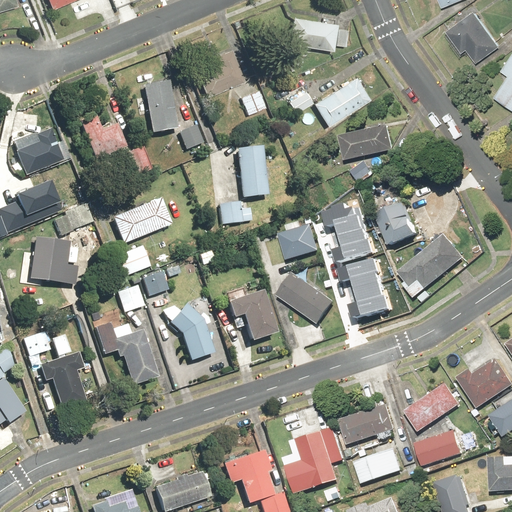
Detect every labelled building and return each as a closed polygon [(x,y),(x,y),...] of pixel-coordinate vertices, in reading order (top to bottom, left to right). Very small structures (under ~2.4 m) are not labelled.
[(0,0),(0,12),(17,7),(14,0),(0,0)] [(46,0),(51,10),(74,0),(46,0)] [(502,46),(476,11),(447,32),(462,53),(468,49),(478,63),(502,46)] [(292,18),(288,45),(331,51),(335,25),(292,18)] [(345,30),(335,29),(333,47),(343,48),(345,30)] [(190,73),(201,99),(240,82),(226,49),(211,55),(214,63),(190,73)] [(511,107),(511,53),(502,70),(510,75),(496,97),(511,107)] [(327,126),(368,100),(353,76),(312,103),(327,126)] [(169,82),(141,86),(149,133),(177,129),(169,82)] [(256,90),(238,97),(245,115),(263,108),(256,90)] [(310,103),(303,91),(285,102),(293,114),(310,103)] [(94,116),(77,123),(93,161),(124,148),(114,124),(100,130),(94,116)] [(194,126),(176,133),(182,149),(200,143),(194,126)] [(388,126),(340,136),(346,162),(394,151),(388,126)] [(36,143),(14,152),(24,176),(61,161),(48,129),(33,135),(36,143)] [(159,133),(139,138),(142,149),(162,143),(159,133)] [(262,146),(235,149),(241,199),(268,196),(262,146)] [(140,147),(122,155),(132,177),(150,169),(140,147)] [(434,166),(415,172),(420,189),(439,183),(434,166)] [(0,234),(62,210),(51,180),(10,195),(13,202),(0,206),(0,234)] [(75,182),(58,189),(66,207),(82,200),(75,182)] [(112,218),(122,244),(171,225),(160,199),(112,218)] [(238,202),(216,203),(218,223),(239,221),(238,202)] [(407,203),(377,215),(391,249),(420,237),(407,203)] [(350,205),(321,212),(324,224),(332,221),(336,234),(360,227),(357,217),(360,216),(358,208),(350,210),(350,205)] [(69,213),(51,219),(58,237),(75,231),(69,213)] [(313,224),(280,234),(289,261),(321,251),(313,224)] [(330,247),(334,261),(370,251),(366,238),(363,239),(360,227),(336,234),(338,245),(330,247)] [(442,234),(395,271),(414,294),(461,258),(442,234)] [(68,242),(33,238),(28,279),(73,285),(76,267),(65,266),(68,242)] [(140,245),(108,257),(116,279),(148,267),(140,245)] [(209,248),(196,253),(200,267),(214,263),(209,248)] [(373,259),(337,268),(341,280),(349,278),(352,291),(377,284),(374,273),(377,273),(373,259)] [(177,266),(163,270),(165,279),(179,274),(177,266)] [(160,271),(138,278),(145,298),(166,292),(160,271)] [(336,303),(294,273),(278,296),(320,325),(336,303)] [(347,304),(351,317),(387,307),(383,294),(380,295),(377,284),(352,291),(355,301),(347,304)] [(134,286),(112,292),(119,314),(141,308),(134,286)] [(260,291),(225,302),(230,319),(240,316),(248,341),(274,333),(260,291)] [(213,353),(202,320),(185,305),(168,324),(180,335),(189,361),(213,353)] [(156,377),(141,330),(113,339),(107,322),(93,327),(102,355),(114,351),(116,358),(121,356),(131,386),(156,377)] [(40,332),(19,339),(24,356),(46,350),(40,332)] [(59,335),(46,340),(51,357),(65,352),(59,335)] [(0,377),(2,376),(0,372),(12,364),(1,349),(0,349),(0,377)] [(78,353),(38,366),(43,382),(50,380),(60,410),(84,402),(74,371),(83,368),(78,353)] [(472,369),(458,378),(480,409),(511,387),(511,379),(497,359),(475,374),(472,369)] [(420,432),(461,405),(447,384),(406,411),(420,432)] [(1,391),(0,391),(0,423),(16,413),(1,391)] [(511,401),(489,418),(504,438),(511,431),(511,401)] [(340,419),(348,445),(396,430),(388,405),(340,419)] [(296,455),(285,459),(296,495),(340,481),(335,464),(346,461),(335,427),(292,441),(296,455)] [(454,435),(411,445),(416,466),(459,455),(454,435)] [(262,451),(222,464),(229,485),(238,482),(246,505),(273,496),(265,473),(269,471),(262,451)] [(393,451),(355,462),(361,484),(399,473),(393,451)] [(489,457),(492,492),(511,490),(511,465),(507,466),(507,455),(489,457)] [(478,456),(465,461),(469,470),(481,465),(478,456)] [(154,487),(161,511),(165,511),(209,498),(200,472),(184,477),(183,474),(174,477),(175,480),(154,487)] [(468,511),(460,473),(435,478),(441,511),(468,511)] [(337,487),(324,492),(328,503),(341,499),(337,487)] [(369,503),(349,511),(400,511),(395,498),(370,507),(369,503)] [(106,502),(90,507),(91,511),(137,511),(136,508),(126,511),(123,502),(107,507),(106,502)]
